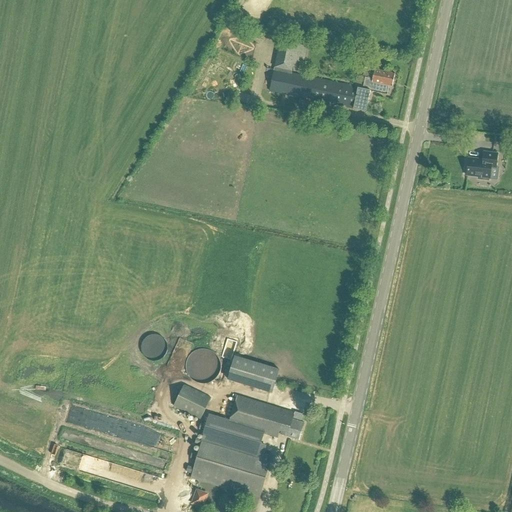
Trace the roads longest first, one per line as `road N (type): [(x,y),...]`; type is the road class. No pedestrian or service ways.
road 1 (secondary): [(331,511),(447,0)]
road 2 (unclassified): [(130,511),(0,458)]
